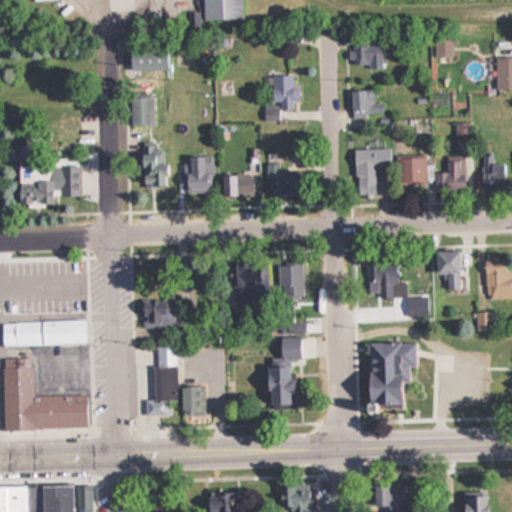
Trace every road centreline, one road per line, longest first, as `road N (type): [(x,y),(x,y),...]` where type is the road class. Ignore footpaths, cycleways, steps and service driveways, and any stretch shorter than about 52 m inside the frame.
road 1 (residential): [(119,511),(108,12),(100,0)]
road 2 (residential): [(0,231),(511,214)]
road 3 (secondary): [(0,455),(511,441)]
road 4 (residential): [(340,511),(328,36)]
